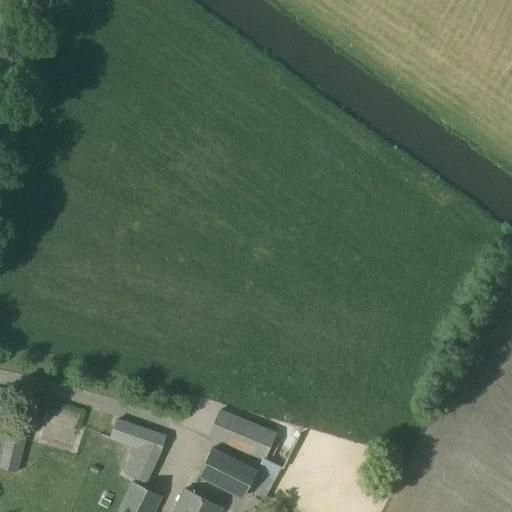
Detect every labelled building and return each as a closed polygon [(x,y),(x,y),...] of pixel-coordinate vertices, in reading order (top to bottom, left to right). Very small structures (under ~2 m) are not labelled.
[(16,393),(1,459),(20,464),(36,397),(16,393)] [(281,468),(278,473),(284,475),(298,442),(219,410),(208,437),(262,460),(263,458),(281,468)] [(120,478),(130,482),(132,483),(143,488),(160,452),(165,436),(116,418),(110,438),(135,447),(120,478)] [(242,499),(247,490),(257,470),(212,446),(196,475),(242,499)] [(257,470),(247,490),(264,499),(278,473),(281,468),(263,458),(262,460),(257,470)] [(132,483),(130,482),(117,510),(119,511),(153,511),(161,496),(143,488),(132,483)] [(226,511),(227,510),(183,490),(172,511),(226,511)]
